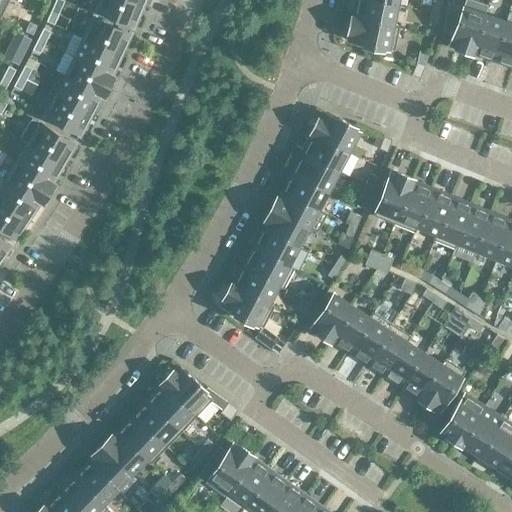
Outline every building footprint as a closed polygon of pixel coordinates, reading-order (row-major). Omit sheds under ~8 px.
[(5,9),(9,0),(0,0),(0,18),(10,23),(15,13),(5,9)] [(62,0),(55,0),(51,10),(59,13),(65,1),(62,0)] [(134,26),(143,5),(131,0),(101,0),(97,11),(134,26)] [(397,5),(370,0),(357,0),(354,18),(352,17),(351,18),(399,28),(399,27),(392,25),(397,5)] [(420,0),(419,10),(431,13),(433,1),(429,0),(420,0)] [(431,13),(439,14),(441,2),(433,1),(431,13)] [(463,7),(448,2),(443,28),(442,32),(453,36),(463,7)] [(471,54),(484,15),(463,7),(450,44),(457,47),(456,49),(471,54)] [(54,25),(59,13),(51,10),(47,21),(54,25)] [(439,14),(431,13),(429,24),(437,26),(439,14)] [(492,59),(505,22),(484,15),(471,54),(472,54),(472,52),(492,59)] [(120,56),(130,34),(94,17),(84,39),(120,56)] [(399,28),(351,18),(348,33),(351,34),(349,41),(364,44),(364,46),(382,50),(383,48),(395,50),(399,28)] [(511,66),(511,24),(505,22),(492,59),(511,66)] [(45,43),(51,32),(43,28),(38,39),(45,43)] [(20,34),(13,48),(24,54),(31,39),(20,34)] [(40,53),(45,43),(38,39),(33,50),(40,53)] [(111,74),(120,56),(84,39),(75,57),(113,76),(114,76),(111,74)] [(104,96),(113,76),(75,57),(66,76),(104,96)] [(417,63),(412,74),(420,78),(425,66),(417,63)] [(27,79),(32,69),(25,65),(19,76),(27,79)] [(10,81),(16,70),(9,66),(3,77),(10,81)] [(66,76),(60,73),(49,92),(91,114),(101,95),(103,97),(104,96),(66,76)] [(21,90),(27,79),(19,76),(14,86),(21,90)] [(91,114),(49,92),(49,93),(55,96),(45,116),(80,135),(91,114)] [(311,132),(348,151),(359,131),(354,129),(355,127),(339,118),(338,120),(324,113),(321,119),(318,118),(311,132)] [(75,144),(40,124),(29,144),(63,164),(75,144)] [(348,151),(311,132),(311,133),(313,134),(303,152),(338,170),(348,151)] [(384,137),(379,148),(387,152),(392,140),(384,137)] [(63,164),(29,144),(18,162),(54,184),(55,184),(52,182),(63,164)] [(338,170),(303,152),(293,171),(328,190),(338,170)] [(54,184),(18,162),(6,180),(43,203),(54,184)] [(328,190),(293,171),(283,190),(318,209),(328,190)] [(394,224),(412,179),(398,173),(397,175),(390,173),(373,216),(394,224)] [(365,185),(373,188),(377,177),(370,174),(365,185)] [(414,232),(432,189),(413,181),(413,179),(412,179),(394,224),(414,232)] [(43,203),(6,180),(0,189),(0,200),(28,219),(40,202),(42,203),(43,203)] [(373,188),(365,185),(361,196),(368,199),(373,188)] [(434,240),(452,197),(432,189),(414,232),(415,233),(418,226),(436,233),(433,240),(434,240)] [(318,209),(283,190),(279,198),(277,197),(271,208),(308,228),(318,209)] [(454,248),(472,205),(452,197),(434,240),(454,248)] [(28,219),(0,200),(0,228),(15,239),(28,219)] [(477,250),(492,213),(472,205),(454,248),(455,249),(458,242),(477,250)] [(308,228),(271,208),(265,220),(267,221),(263,229),(298,247),(308,228)] [(349,225),(357,228),(361,216),(350,212),(345,223),(349,225)] [(497,258),(511,222),(492,213),(477,250),(497,258)] [(511,264),(511,221),(511,222),(497,258),(511,264)] [(357,228),(349,225),(345,236),(352,239),(357,228)] [(298,247),(263,229),(253,248),(294,269),(294,268),(288,265),(298,247)] [(0,260),(10,246),(0,238),(0,260)] [(294,269),(253,248),(243,267),(284,288),(294,269)] [(368,257),(379,262),(382,254),(371,250),(368,257)] [(379,262),(390,266),(393,259),(382,254),(379,262)] [(334,265),(341,269),(347,259),(340,255),(334,265)] [(376,269),(379,262),(368,257),(365,265),(376,269)] [(387,274),(390,266),(379,262),(376,269),(387,274)] [(399,270),(409,274),(412,266),(402,262),(399,270)] [(341,269),(334,265),(327,275),(334,280),(341,269)] [(409,274),(419,278),(422,270),(412,266),(409,274)] [(284,288),(243,267),(233,285),(231,284),(231,285),(274,308),(274,307),(268,303),(277,286),(283,289),(284,288)] [(436,288),(441,281),(431,274),(426,281),(436,288)] [(363,278),(357,288),(370,295),(376,285),(363,278)] [(416,283),(404,278),(400,290),(411,294),(416,283)] [(447,294),(451,287),(441,281),(436,288),(447,294)] [(274,308),(231,285),(223,299),(225,300),(222,306),(236,313),(235,315),(251,324),(253,322),(263,328),(274,308)] [(432,302),(436,295),(426,288),(422,295),(432,302)] [(304,300),(311,304),(318,294),(311,290),(304,300)] [(473,312),(478,305),(482,298),(472,291),(463,305),(473,312)] [(316,333),(329,341),(352,306),(333,294),(311,327),(317,331),(316,333)] [(436,295),(432,302),(442,308),(446,301),(436,295)] [(304,314),(311,304),(304,300),(301,297),(294,308),(304,314)] [(484,318),(488,311),(492,305),(482,298),(478,305),(473,312),(484,318)] [(352,306),(329,341),(330,342),(331,340),(348,351),(374,312),(373,312),(369,318),(352,306)] [(374,312),(348,351),(367,363),(392,324),(374,312)] [(468,325),(473,318),(463,312),(458,319),(468,325)] [(504,317),(498,327),(504,332),(511,321),(504,317)] [(473,318),(468,325),(478,332),(483,325),(473,318)] [(392,324),(367,363),(385,375),(410,336),(392,324)] [(497,349),(504,338),(497,334),(490,344),(497,349)] [(410,336),(385,375),(403,386),(424,353),(407,342),(411,336),(410,336)] [(285,344),(278,339),(271,349),(278,354),(285,344)] [(424,353),(403,386),(420,398),(419,400),(420,400),(446,359),(445,359),(441,365),(424,353)] [(446,359),(420,400),(433,409),(434,407),(440,410),(465,371),(446,359)] [(162,382),(197,416),(213,400),(204,391),(205,390),(192,376),(190,378),(179,367),(174,372),(172,371),(162,382)] [(148,399),(182,431),(197,416),(162,382),(161,383),(163,384),(148,399)] [(459,445),(484,407),(465,394),(442,430),(448,435),(447,437),(459,445)] [(133,415),(167,447),(182,431),(148,399),(133,415)] [(231,420),(238,410),(228,402),(220,413),(231,420)] [(484,407),(459,445),(460,445),(461,443),(479,455),(502,419),(484,407)] [(118,430),(152,463),(167,447),(133,415),(118,430)] [(511,425),(502,419),(479,455),(497,466),(511,442),(511,425)] [(102,444),(132,473),(146,458),(151,463),(152,463),(118,430),(113,437),(111,435),(102,444)] [(207,454),(214,444),(207,439),(200,449),(207,454)] [(511,442),(497,466),(511,476),(511,442)] [(89,462),(117,489),(132,473),(102,444),(93,454),(94,456),(89,462)] [(198,477),(224,496),(253,455),(240,446),(239,448),(233,444),(227,452),(220,447),(198,477)] [(200,463),(207,454),(200,449),(193,459),(200,463)] [(242,507),(269,470),(252,458),(254,456),(253,455),(224,496),(224,495),(242,507)] [(74,477),(107,509),(108,509),(103,504),(117,489),(89,462),(74,477)] [(269,470),(242,507),(248,511),(265,511),(286,482),(269,470)] [(178,488),(186,479),(180,473),(172,482),(178,488)] [(59,493),(78,511),(104,511),(107,509),(74,477),(59,493)] [(169,496),(178,488),(172,482),(163,490),(169,496)] [(286,482),(265,511),(291,511),(304,495),(286,482)] [(42,507),(47,511),(78,511),(59,493),(44,508),(43,506),(42,507)] [(304,495),(291,511),(318,511),(322,507),(304,495)]
